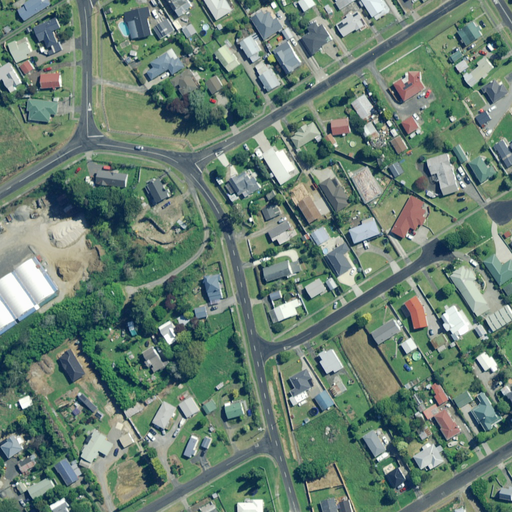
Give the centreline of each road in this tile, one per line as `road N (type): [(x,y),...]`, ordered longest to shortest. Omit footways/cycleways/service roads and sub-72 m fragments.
road 1 (residential): [(460,0),(185,168)]
road 2 (residential): [(255,354),(300,340),(434,253)]
road 3 (tertiary): [(255,354),(229,238),(185,168)]
road 4 (residential): [(276,441),(147,511)]
road 5 (tertiary): [(82,0),(88,145)]
road 6 (residential): [(408,511),(511,445)]
